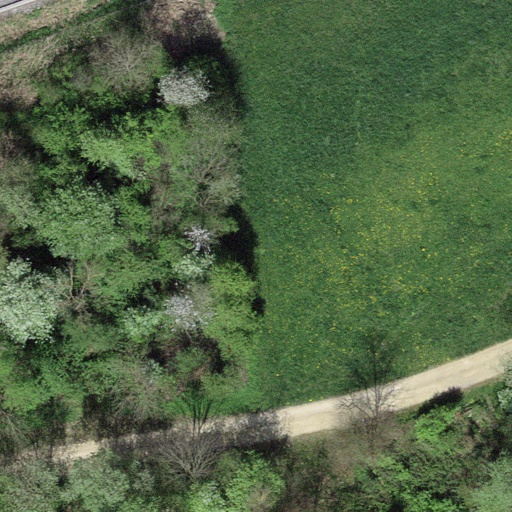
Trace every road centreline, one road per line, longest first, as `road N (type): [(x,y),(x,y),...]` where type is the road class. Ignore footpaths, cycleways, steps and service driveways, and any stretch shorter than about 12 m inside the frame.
road 1 (track): [(261,417),(262,334),(225,0)]
road 2 (track): [(0,484),(261,417)]
road 3 (track): [(261,417),(511,350)]
